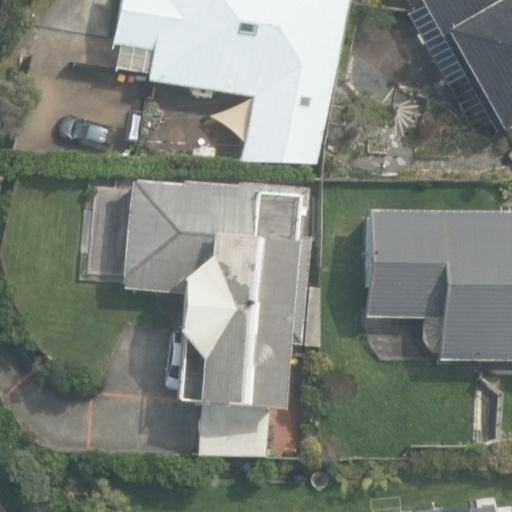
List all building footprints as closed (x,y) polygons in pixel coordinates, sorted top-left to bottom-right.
[(227,150),(307,154),(330,0),(107,0),(102,34),(138,39),(133,69),(241,85),(227,150)] [(511,150),(511,0),(403,0),(398,3),(422,46),(437,37),(484,120),(492,115),(511,150)] [(191,449),(257,450),(261,403),(269,404),(275,335),(293,337),(301,231),(293,230),(297,184),(125,171),(118,281),(171,286),(168,326),(191,354),(188,396),(195,396),(191,449)] [(511,208),(356,206),(355,309),(416,310),(412,314),(412,333),(421,347),(427,347),(427,351),(511,352),(511,208)] [(479,511),(478,498),(311,511),(479,511)]
